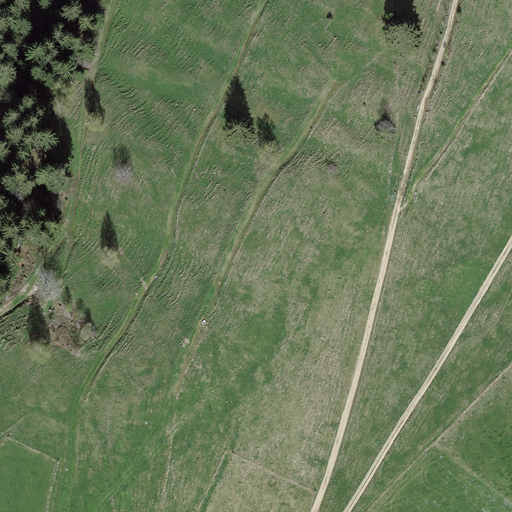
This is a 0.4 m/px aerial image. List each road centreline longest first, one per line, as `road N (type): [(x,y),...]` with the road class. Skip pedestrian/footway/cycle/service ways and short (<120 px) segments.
road 1 (track): [(63,511),(79,397),(165,250),(199,138),(263,0)]
road 2 (track): [(454,0),(313,511)]
road 3 (track): [(511,238),(345,511)]
road 4 (track): [(395,211),(511,42)]
